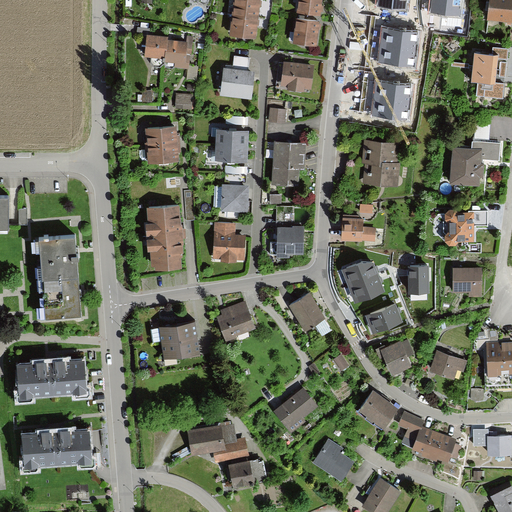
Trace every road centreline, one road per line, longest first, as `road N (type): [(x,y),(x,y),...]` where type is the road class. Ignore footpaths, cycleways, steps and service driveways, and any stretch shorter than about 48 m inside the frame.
road 1 (residential): [(319,272),(346,0)]
road 2 (residential): [(511,415),(458,418),(412,405),(370,367),(319,272)]
road 3 (residential): [(111,306),(319,272)]
road 4 (residential): [(111,306),(124,478)]
road 5 (residential): [(101,0),(99,161)]
road 6 (track): [(152,478),(168,442),(192,419),(235,414),(253,445)]
road 7 (residential): [(99,161),(111,306)]
road 8 (residential): [(471,511),(464,494),(361,448)]
road 9 (residential): [(511,190),(498,303),(511,314)]
